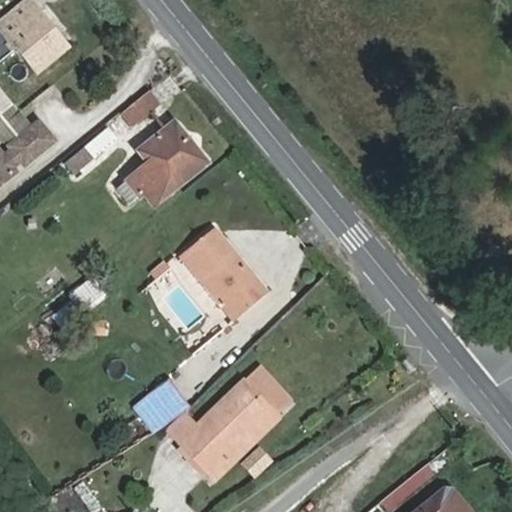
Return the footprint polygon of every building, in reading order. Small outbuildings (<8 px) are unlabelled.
[(68,47),(29,0),(28,0),(0,23),(0,59),(1,60),(18,47),(38,72),(68,47)] [(133,127),(169,97),(158,84),(122,113),(133,127)] [(0,186),(17,172),(14,168),(22,160),(26,165),(55,141),(40,122),(11,147),(14,150),(5,158),(0,151),(0,186)] [(154,204),(208,161),(176,122),(139,152),(149,164),(117,189),(130,205),(145,193),(154,204)] [(93,158),(116,139),(108,129),(86,148),(93,158)] [(73,175),(93,158),(86,148),(65,165),(73,175)] [(268,293),(215,229),(181,257),(234,322),(268,293)] [(155,280),(170,268),(165,261),(151,272),(150,273),(155,280)] [(50,289),(66,276),(60,269),(44,281),(50,289)] [(83,309),(98,297),(103,294),(96,285),(76,300),(83,309)] [(415,367),(407,357),(400,363),(408,373),(413,369),(415,367)] [(229,460),(292,400),(261,366),(200,426),(182,444),(208,473),(225,456),(229,460)] [(182,415),(187,412),(190,409),(169,381),(136,407),(155,432),(182,415)] [(200,426),(187,412),(182,415),(168,428),(182,444),(200,426)] [(262,445),(243,464),(258,479),(277,461),(262,445)] [(229,460),(225,456),(208,473),(215,480),(232,464),(229,460)] [(471,511),(455,491),(446,490),(418,511),(471,511)]
